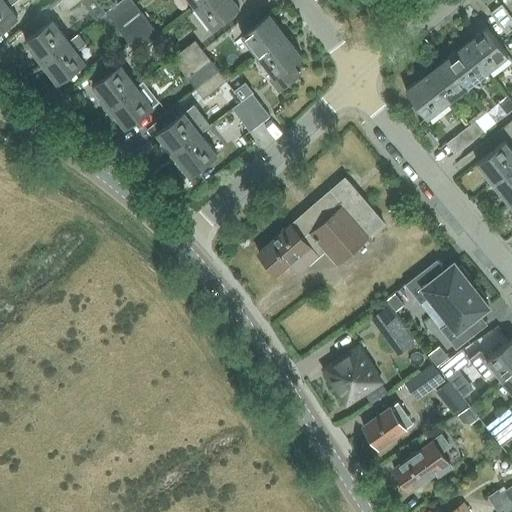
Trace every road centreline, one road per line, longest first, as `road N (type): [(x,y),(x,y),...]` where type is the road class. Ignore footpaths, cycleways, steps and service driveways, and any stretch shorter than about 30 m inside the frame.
road 1 (tertiary): [(366,511),(246,329),(179,244)]
road 2 (residential): [(511,270),(358,81)]
road 3 (residential): [(179,244),(358,81)]
road 4 (tertiary): [(179,244),(117,186),(0,105)]
road 5 (residential): [(358,81),(452,0)]
